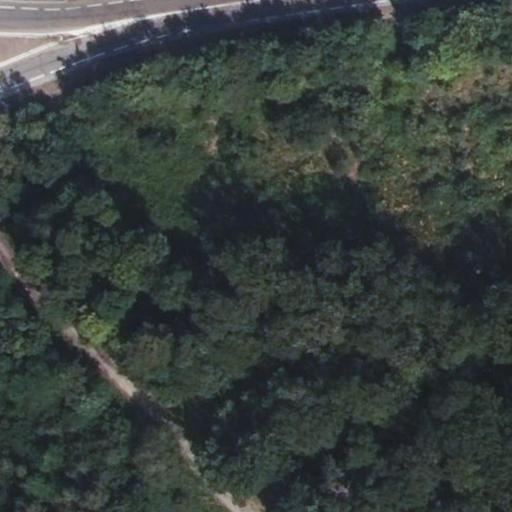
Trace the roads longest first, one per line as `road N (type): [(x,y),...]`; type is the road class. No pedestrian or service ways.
road 1 (unknown): [(239,511),(120,387),(2,238)]
road 2 (primary): [(0,79),(87,46),(285,0)]
road 3 (primary): [(208,0),(0,17)]
